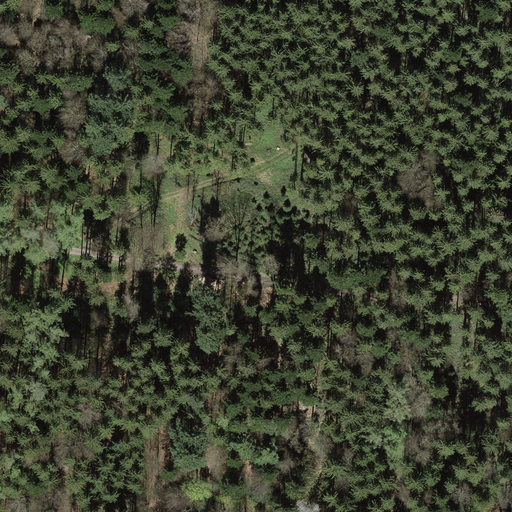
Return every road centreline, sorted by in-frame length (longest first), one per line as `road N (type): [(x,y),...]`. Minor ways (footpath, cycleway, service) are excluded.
road 1 (track): [(511,263),(450,292),(403,298),(0,239)]
road 2 (track): [(150,0),(0,88)]
